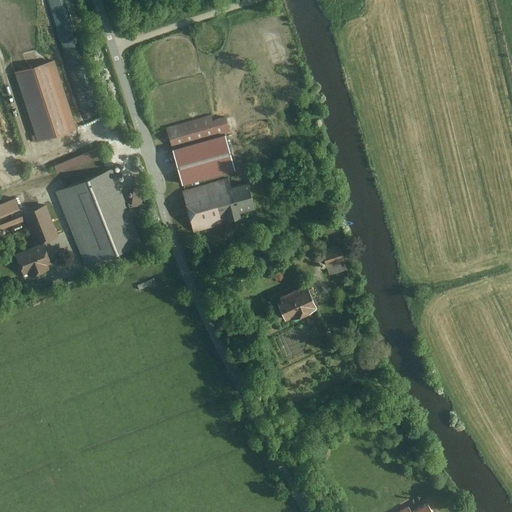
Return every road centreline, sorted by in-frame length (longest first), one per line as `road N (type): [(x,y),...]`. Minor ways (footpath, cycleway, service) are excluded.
road 1 (unclassified): [(304,511),(172,245),(111,46)]
road 2 (track): [(141,143),(0,199)]
road 3 (unclassified): [(111,46),(254,0)]
